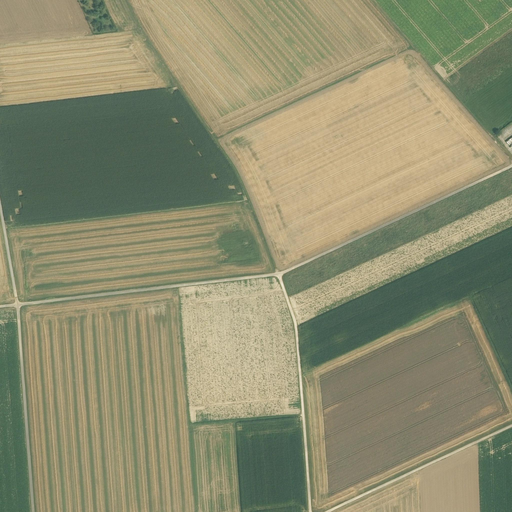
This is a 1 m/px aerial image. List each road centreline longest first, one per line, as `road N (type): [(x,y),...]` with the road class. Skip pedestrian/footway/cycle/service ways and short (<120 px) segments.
road 1 (track): [(0,306),(278,274),(511,165)]
road 2 (track): [(126,0),(237,171),(278,274)]
road 3 (track): [(32,511),(17,304),(0,205)]
road 4 (track): [(310,511),(294,321),(278,274)]
road 5 (track): [(412,46),(214,139)]
road 6 (track): [(511,159),(371,0)]
road 7 (track): [(511,425),(327,511)]
